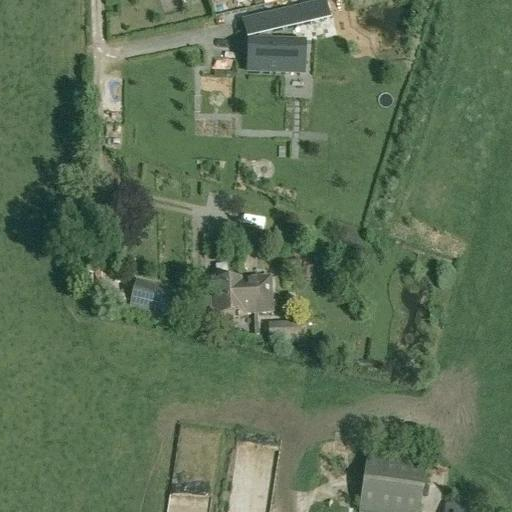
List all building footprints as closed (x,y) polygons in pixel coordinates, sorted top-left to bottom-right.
[(327,22),(323,4),(243,22),(247,40),(327,22)] [(305,45),(305,44),(247,42),(247,44),(250,44),(250,45),(252,45),(251,54),(249,54),(248,74),(284,75),(284,69),(300,69),(301,45),(305,45)] [(300,261),(277,263),(278,280),(301,279),(300,261)] [(205,318),(215,318),(272,314),(270,279),(213,282),(213,299),(204,300),(202,303),(202,315),(205,318)] [(136,283),(130,308),(169,317),(176,291),(164,288),(164,290),(136,283)] [(271,328),(267,345),(292,350),(295,332),(271,328)] [(284,487),(284,438),(250,438),(250,487),(284,487)] [(418,511),(426,467),(366,458),(358,511),(418,511)] [(179,499),(200,498),(200,489),(179,490),(179,499)]
